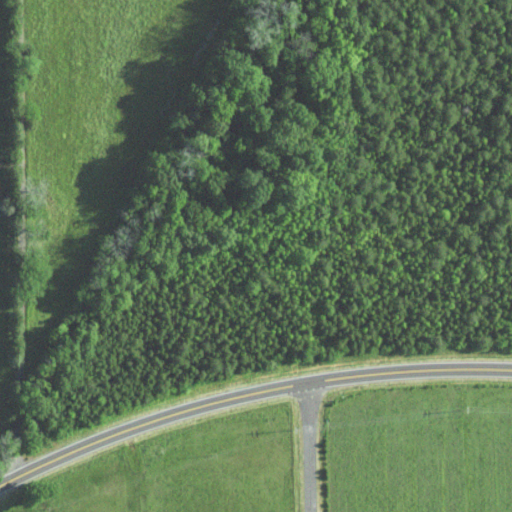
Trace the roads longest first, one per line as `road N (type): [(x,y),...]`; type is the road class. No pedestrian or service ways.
road 1 (secondary): [(511,369),(369,375),(249,394),(139,425),(0,486)]
road 2 (residential): [(312,511),(310,383)]
